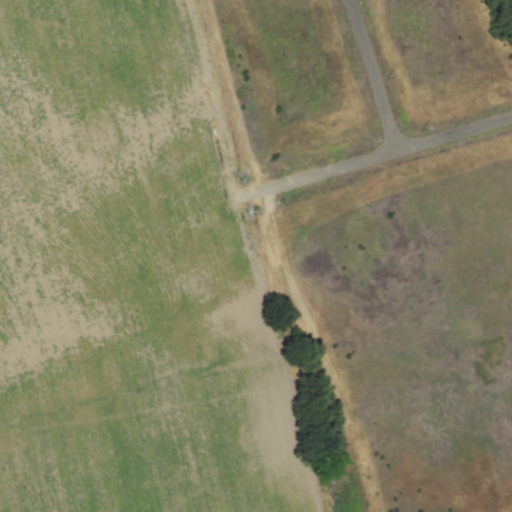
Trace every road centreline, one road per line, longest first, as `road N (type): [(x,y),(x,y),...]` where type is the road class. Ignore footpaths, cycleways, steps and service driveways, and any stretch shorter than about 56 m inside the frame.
road 1 (residential): [(397,149),(244,194)]
road 2 (residential): [(348,0),(397,149)]
